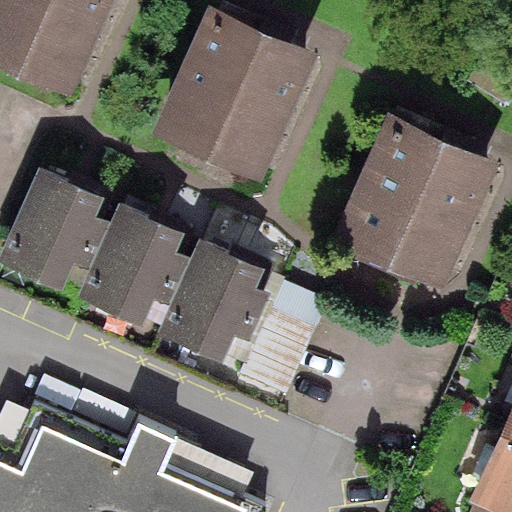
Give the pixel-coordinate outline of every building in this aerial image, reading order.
[(0,0),(0,35),(72,64),(97,0),(0,0)] [(241,0),(211,0),(163,114),(256,154),(309,29),(241,0)] [(394,99),(344,218),(445,260),(495,142),(394,99)] [(39,153),(4,237),(64,262),(75,238),(91,198),(100,178),(39,153)] [(121,188),(113,207),(96,247),(86,272),(145,297),(156,272),(172,231),(180,213),(121,188)] [(91,198),(75,238),(96,247),(113,207),(91,198)] [(204,224),(197,241),(180,282),(168,310),(227,334),(263,248),(204,224)] [(197,241),(172,231),(156,272),(180,282),(197,241)] [(511,389),(471,482),(482,487),(511,500),(511,389)] [(0,434),(0,511),(235,511),(243,493),(159,457),(173,425),(135,409),(122,440),(36,403),(18,443),(0,434)] [(511,511),(511,500),(482,487),(471,511),(511,511)] [(256,489),(245,511),(272,511),(278,499),(256,489)]
